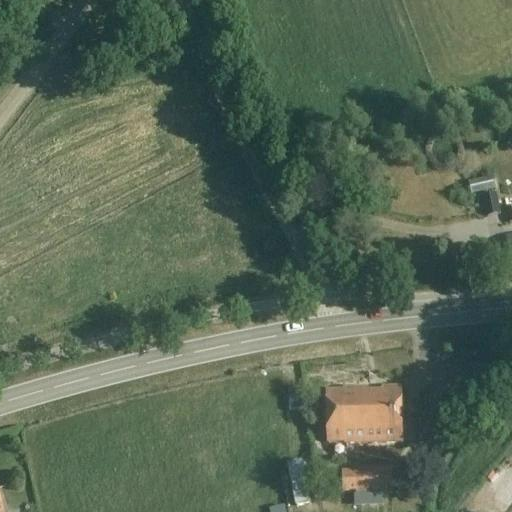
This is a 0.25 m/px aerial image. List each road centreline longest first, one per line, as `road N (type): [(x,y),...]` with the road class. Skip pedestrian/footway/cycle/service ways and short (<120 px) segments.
road 1 (tertiary): [(0,404),(180,355),(332,327)]
road 2 (track): [(181,0),(236,134),(326,296)]
road 3 (tertiary): [(332,327),(511,308)]
road 4 (unclassified): [(0,115),(86,0)]
